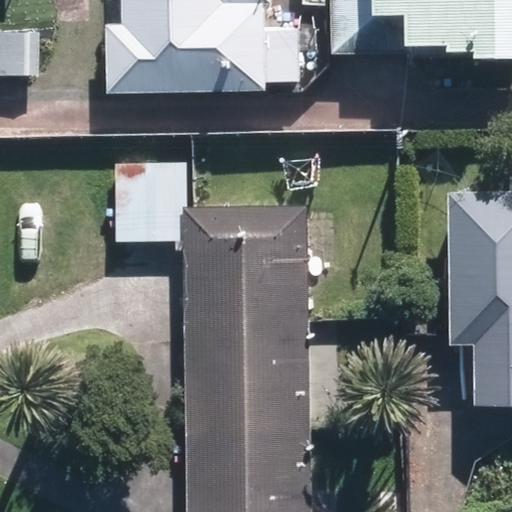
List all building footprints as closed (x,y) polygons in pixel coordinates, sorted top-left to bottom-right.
[(271,22),(270,0),(126,0),(127,13),(110,13),(111,85),(272,81),(272,73),(305,72),(304,22),(271,22)] [(412,50),(511,47),(511,0),(333,0),(334,47),(412,45),(412,50)] [(46,32),(0,29),(0,74),(44,77),(46,32)] [(193,199),(193,157),(119,157),(120,234),(192,234),(193,511),(321,511),(318,196),(193,199)] [(477,342),(478,408),(511,407),(511,194),(452,195),(454,342),(477,342)] [(405,511),(405,485),(382,486),(382,511),(405,511)]
